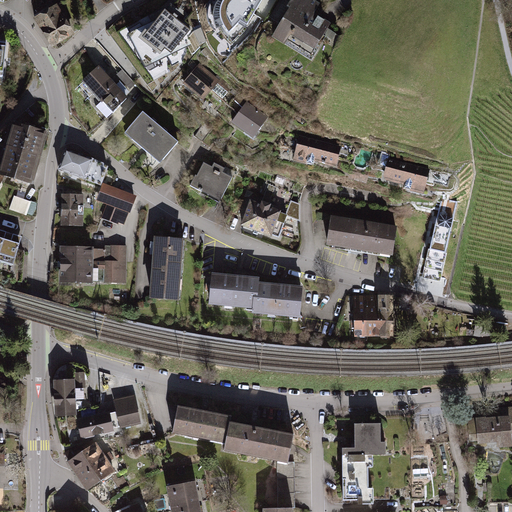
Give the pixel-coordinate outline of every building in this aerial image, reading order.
[(223,27),(228,33),(239,21),(246,25),(261,0),(221,0),(219,4),(218,11),(219,19),(223,27)] [(322,4),(314,0),(294,0),(276,35),(318,57),(337,20),(318,10),(322,4)] [(155,21),(127,34),(145,68),(191,44),(186,36),(190,29),(183,24),(187,18),(170,4),(155,21)] [(55,8),(34,22),(54,51),(74,37),(55,8)] [(101,66),(82,82),(102,104),(98,108),(107,119),(130,99),(101,66)] [(202,66),(185,85),(207,103),(223,84),(202,66)] [(271,120),(248,103),(233,124),(256,141),(271,120)] [(180,143),(144,113),(127,134),(163,164),(180,143)] [(16,125),(1,178),(35,188),(36,183),(50,134),(16,125)] [(346,148),(301,137),(294,163),(316,169),(317,163),(341,168),(346,148)] [(70,151),(62,172),(104,186),(109,170),(106,165),(70,151)] [(435,167),(390,158),(386,182),(407,186),(406,191),(430,196),(435,167)] [(237,178),(204,164),(193,189),(226,203),(237,178)] [(366,176),(348,171),(346,179),(364,184),(366,176)] [(100,204),(108,206),(102,221),(120,228),(125,213),(131,215),(137,199),(107,187),(100,204)] [(264,203),(253,200),(244,229),(276,238),(285,209),(290,210),(294,195),(268,188),(264,203)] [(32,204),(15,198),(11,211),(28,217),(32,204)] [(61,198),(62,229),(94,229),(93,198),(61,198)] [(398,226),(332,217),(328,250),(394,259),(398,226)] [(24,239),(8,234),(0,260),(0,264),(15,269),(24,239)] [(185,241),(157,239),(152,301),(180,303),(185,241)] [(94,248),(93,283),(104,283),(126,283),(128,247),(105,247),(105,251),(94,248)] [(93,283),(94,248),(62,248),(61,283),(93,283)] [(423,267),(416,265),(414,274),(421,276),(423,267)] [(260,279),(214,273),(210,306),(256,311),(260,279)] [(306,287),(260,282),(256,314),(302,320),(306,287)] [(394,299),(354,300),(355,338),(395,337),(394,299)] [(54,380),(56,416),(79,415),(78,408),(88,408),(86,371),(73,372),(73,379),(54,380)] [(11,386),(0,382),(0,402),(4,404),(11,386)] [(136,396),(113,401),(116,413),(77,421),(81,440),(143,427),(136,396)] [(234,414),(180,404),(175,436),(228,446),(234,414)] [(508,417),(479,420),(482,446),(500,444),(501,452),(511,451),(511,409),(507,410),(508,417)] [(295,433),(234,421),(228,454),(289,465),(295,433)] [(346,449),(346,501),(376,501),(375,457),(391,457),(391,438),(385,438),(384,425),(358,425),(358,449),(346,449)] [(97,442),(69,461),(89,491),(117,472),(97,442)] [(291,479),(281,476),(275,502),(291,506),(297,480),(291,478),(291,479)] [(511,479),(489,480),(489,507),(511,506),(511,479)] [(169,487),(173,511),(204,511),(199,482),(169,487)] [(146,511),(142,502),(122,511),(121,511),(146,511)]
